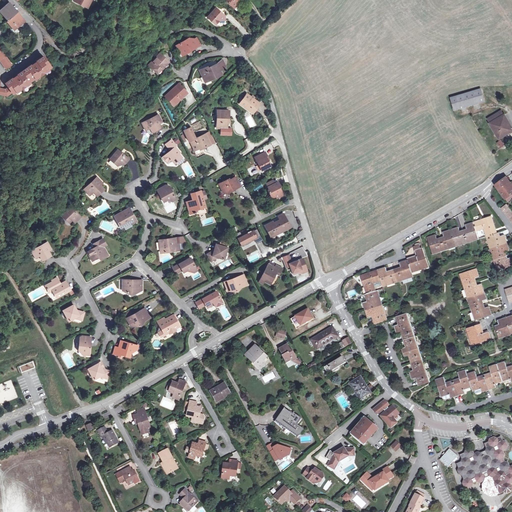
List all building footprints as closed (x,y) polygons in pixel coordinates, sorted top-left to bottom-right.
[(73,0),(73,1),(75,2),(78,2),(81,3),(83,6),(87,9),(91,0),(73,0)] [(11,25),(10,26),(14,30),(25,22),(17,13),(14,9),(9,3),(0,11),(0,12),(8,21),(11,25)] [(216,9),(207,18),(215,25),(219,21),(224,21),(224,16),(216,9)] [(181,50),(184,55),(198,47),(198,46),(200,45),(196,38),(193,39),(188,39),(176,46),(179,51),(181,50)] [(0,60),(6,69),(11,65),(0,48),(0,60)] [(159,68),(161,70),(168,62),(160,55),(150,66),(156,72),(159,68)] [(8,88),(11,93),(13,95),(16,92),(16,93),(20,91),(20,92),(26,87),(29,84),(35,79),(35,80),(39,78),(45,74),(45,73),(48,71),(47,70),(51,68),(43,57),(40,60),(39,58),(34,61),(34,64),(30,66),(30,65),(26,67),(27,68),(21,73),(20,72),(17,74),(18,75),(14,78),(12,77),(7,80),(8,82),(5,84),(8,88)] [(210,79),(211,81),(215,79),(215,77),(222,74),(218,64),(208,68),(208,67),(200,70),(204,78),(209,76),(210,79)] [(178,99),(180,100),(187,93),(179,84),(165,97),(172,104),(178,99)] [(6,90),(0,89),(0,95),(6,97),(11,93),(8,88),(6,90)] [(484,102),(481,91),(481,89),(451,99),(452,100),(454,111),(467,107),(484,102)] [(251,109),(254,112),(260,104),(254,99),(255,97),(252,95),(251,97),(248,94),(240,104),(250,111),(251,109)] [(490,124),(505,115),(501,109),(486,118),(490,124)] [(217,111),(217,128),(227,128),(227,119),(229,119),(229,111),(217,111)] [(163,122),(159,115),(143,123),(146,130),(151,128),(153,133),(162,129),(160,124),(163,122)] [(246,117),(249,128),(256,126),(252,115),(246,117)] [(511,131),(511,127),(505,115),(490,124),(499,140),(511,131)] [(210,145),(206,134),(205,134),(195,139),(190,128),(184,131),(189,142),(190,141),(192,146),(194,151),(203,147),(203,148),(210,145)] [(210,133),(206,134),(210,145),(214,143),(210,133)] [(183,158),(180,154),(181,153),(176,147),(177,146),(172,140),(166,145),(171,151),(163,158),(168,163),(172,160),(175,164),(183,158)] [(118,150),(111,160),(118,166),(121,162),(123,164),(126,164),(130,159),(118,150)] [(267,157),(265,153),(254,158),(258,166),(261,171),(270,166),(267,161),(265,157),(267,157)] [(505,199),(511,194),(511,185),(510,182),(506,177),(495,186),(499,191),(505,199)] [(98,187),(97,181),(94,178),(82,191),(88,197),(91,194),(95,197),(102,190),(98,187)] [(240,187),(235,178),(229,181),(229,180),(224,182),(225,184),(220,187),(223,193),(228,194),(229,192),(229,191),(233,189),(234,190),(240,187)] [(274,184),(268,188),(270,192),(268,192),(271,198),(274,198),(278,196),(278,198),(283,195),(281,191),(279,187),(280,187),(278,182),(274,184)] [(166,186),(160,189),(162,193),(160,194),(165,203),(168,201),(173,202),(177,200),(170,187),(166,186)] [(197,214),(196,212),(198,209),(206,207),(204,200),(202,193),(201,192),(193,194),(195,201),(187,203),(191,214),(194,213),(194,214),(197,214)] [(511,224),(511,211),(506,204),(500,209),(511,224)] [(116,220),(117,222),(116,223),(118,225),(119,225),(120,227),(122,226),(124,229),(131,226),(129,223),(135,221),(128,208),(121,212),(121,213),(118,214),(117,214),(112,216),(115,221),(116,220)] [(61,217),(68,224),(71,220),(73,223),(78,218),(70,209),(61,217)] [(275,232),(276,235),(291,228),(284,214),(278,216),(280,220),(272,224),(271,223),(265,226),(270,235),(275,232)] [(498,237),(497,233),(495,233),(490,217),(465,225),(467,229),(467,231),(460,233),(459,231),(458,228),(443,233),(444,236),(444,238),(437,241),(437,239),(435,235),(428,237),(433,252),(434,254),(441,252),(447,249),(447,248),(463,243),(463,244),(470,242),(470,240),(478,238),(476,231),(484,229),(486,236),(486,237),(487,241),(489,240),(494,255),(492,256),(494,263),(496,262),(499,270),(511,265),(511,259),(511,257),(508,259),(505,259),(503,252),(505,251),(509,250),(504,235),(500,236),(498,237)] [(241,246),(260,236),(257,229),(251,232),(250,231),(248,233),(248,234),(242,237),(240,232),(235,234),(241,246)] [(176,249),(180,249),(179,238),(159,241),(161,252),(165,251),(165,253),(177,252),(176,249)] [(101,246),(99,242),(98,241),(92,245),(95,249),(93,250),(93,249),(87,252),(92,261),(98,258),(100,260),(107,256),(101,246)] [(48,253),(48,248),(46,244),(31,253),(35,260),(39,258),(41,262),(50,257),(48,253)] [(216,245),(215,251),(208,255),(211,262),(218,258),(225,260),(228,248),(227,248),(220,246),(216,245)] [(374,317),(376,324),(387,320),(386,317),(384,317),(377,295),(379,294),(377,290),(376,291),(373,283),(381,281),(382,286),(394,282),(394,283),(397,282),(401,281),(401,280),(412,276),(411,271),(420,268),(421,270),(428,267),(422,248),(415,251),(416,255),(417,257),(407,261),(399,263),(401,267),(401,269),(394,272),(387,274),(387,271),(385,268),(377,270),(378,272),(361,278),(367,294),(369,301),(367,302),(363,303),(368,319),(372,317),(374,317)] [(297,271),(297,273),(301,274),(302,272),(307,270),(303,259),(291,263),(288,255),(282,258),(282,260),(286,268),(290,267),(292,273),(297,271)] [(198,271),(191,258),(173,268),(177,275),(183,271),(184,273),(188,271),(194,273),(198,271)] [(278,269),(276,274),(279,275),(282,269),(269,262),(268,264),(278,269)] [(278,269),(268,264),(260,280),(265,282),(270,285),(276,274),(278,269)] [(473,279),(475,278),(479,277),(476,269),(461,274),(463,282),(462,282),(464,289),(466,289),(471,305),(470,305),(472,312),(470,313),(472,320),(476,319),(476,320),(491,315),(489,307),(485,308),(483,309),(481,301),(483,301),(487,300),(481,284),(478,285),(475,286),(473,279)] [(237,290),(240,289),(240,288),(248,285),(243,274),(237,277),(238,277),(224,283),(228,291),(233,289),(233,290),(237,290)] [(61,286),(60,284),(57,278),(52,281),(52,283),(44,287),(45,289),(45,290),(46,291),(48,293),(51,291),(55,298),(70,290),(66,283),(61,286)] [(126,294),(136,293),(141,290),(140,281),(122,281),(122,291),(126,294)] [(223,304),(216,292),(196,304),(199,309),(205,306),(207,308),(213,305),(216,308),(223,304)] [(74,306),(64,312),(69,322),(75,319),(83,321),(85,313),(77,311),(74,306)] [(140,326),(143,324),(142,323),(150,319),(144,309),(138,312),(138,313),(126,320),(131,327),(135,325),(136,326),(140,326)] [(308,310),(291,319),(296,328),(313,319),(308,310)] [(407,314),(397,317),(400,324),(398,325),(394,326),(397,334),(400,333),(402,332),(407,347),(405,348),(402,349),(404,357),(408,356),(410,355),(415,370),(413,371),(409,372),(412,380),(415,378),(417,378),(420,385),(430,382),(407,314)] [(499,327),(496,328),(499,339),(503,338),(502,336),(511,332),(511,315),(497,321),(499,324),(499,327)] [(173,316),(168,319),(169,320),(166,321),(166,322),(159,325),(160,327),(165,335),(168,333),(169,335),(176,331),(175,330),(180,327),(173,316)] [(480,325),(468,328),(471,337),(469,338),(472,345),(490,339),(488,332),(483,334),(480,325)] [(316,345),(318,348),(338,336),(333,327),(311,340),(314,346),(316,345)] [(277,330),(276,336),(284,338),(286,332),(277,330)] [(83,355),(86,355),(90,356),(91,338),(82,337),(80,338),(79,351),(83,352),(83,355)] [(132,353),(138,349),(139,346),(125,341),(123,348),(116,346),(114,354),(121,357),(122,354),(131,357),(132,353)] [(293,362),(297,359),(292,350),(291,351),(287,344),(278,349),(282,355),(281,356),(286,363),(292,360),(293,362)] [(262,362),(266,357),(259,350),(258,351),(254,347),(245,355),(253,363),(254,361),(261,368),(265,364),(264,363),(262,362)] [(328,375),(338,369),(338,368),(346,363),(342,357),(324,368),(328,375)] [(260,370),(261,368),(254,361),(253,363),(260,370)] [(32,362),(20,366),(22,373),(35,368),(32,362)] [(511,366),(507,369),(504,362),(489,367),(491,374),(477,379),(475,371),(467,374),(466,370),(458,373),(460,380),(446,384),(444,377),(436,380),(441,396),(448,393),(450,398),(465,393),(464,390),(463,388),(471,386),(472,388),(472,390),(480,387),(481,392),(496,387),(495,385),(495,383),(509,378),(510,380),(511,383),(511,382),(511,366)] [(95,380),(101,377),(104,378),(103,380),(108,381),(109,379),(111,371),(103,369),(100,363),(89,369),(95,380)] [(370,393),(367,388),(360,377),(350,383),(359,399),(370,393)] [(184,387),(185,384),(186,383),(180,380),(178,385),(173,383),(172,386),(170,390),(169,391),(174,393),(172,398),(178,400),(184,387)] [(231,394),(225,385),(215,391),(214,389),(210,391),(216,401),(222,398),(223,399),(231,394)] [(192,422),(198,423),(201,409),(196,408),(197,403),(190,401),(187,415),(193,417),(192,422)] [(385,422),(390,428),(396,423),(392,419),(398,414),(392,408),(389,410),(387,407),(388,406),(384,401),(379,405),(383,410),(386,413),(381,417),(385,422)] [(379,405),(373,410),(375,413),(376,412),(378,414),(383,410),(379,405)] [(284,409),(280,415),(288,420),(284,426),(298,437),(303,429),(297,425),(301,418),(293,413),(292,415),(284,409)] [(150,427),(145,412),(138,414),(133,416),(135,420),(137,420),(138,424),(140,430),(142,435),(148,433),(147,428),(150,427)] [(275,421),(284,426),(288,420),(280,415),(275,421)] [(369,436),(374,429),(370,426),(371,424),(364,419),(351,434),(358,440),(359,439),(365,444),(371,437),(369,436)] [(106,430),(100,433),(102,437),(104,436),(110,447),(118,442),(112,431),(108,433),(106,430)] [(485,479),(489,477),(491,478),(493,482),(492,486),(494,489),(497,491),(499,495),(502,493),(505,494),(510,492),(511,489),(509,485),(511,483),(511,476),(511,475),(511,465),(508,466),(507,463),(504,462),(503,458),(504,455),(502,451),(506,449),(507,446),(505,442),(502,441),(498,443),(496,439),(494,438),(490,439),(488,442),(484,444),(486,448),(484,451),(480,453),(478,452),(474,454),(472,450),(469,449),(464,450),(463,453),(459,455),(462,459),(460,462),(456,464),(458,468),(457,471),(458,475),(462,477),(463,480),(462,483),(464,487),(467,488),(471,487),(472,484),(476,482),(479,483),(484,481),(485,479)] [(204,449),(205,445),(206,443),(199,441),(198,445),(192,444),(191,448),(187,447),(186,451),(190,453),(188,458),(194,459),(195,455),(202,456),(204,449)] [(396,442),(391,447),(396,452),(401,447),(396,442)] [(274,450),(270,452),(275,461),(279,459),(280,460),(282,458),(288,455),(289,454),(290,449),(284,447),(284,449),(282,448),(282,447),(277,445),(272,448),(274,450)] [(337,466),(339,462),(349,456),(355,456),(354,448),(344,449),(344,448),(334,454),(333,453),(330,451),(326,459),(331,461),(330,462),(337,466)] [(167,468),(170,473),(178,468),(168,449),(159,454),(163,462),(164,464),(162,465),(165,469),(167,468)] [(237,468),(237,464),(238,461),(231,460),(230,465),(224,465),(223,478),(229,479),(229,475),(236,475),(237,468)] [(129,485),(134,482),(135,483),(139,481),(134,471),(132,471),(130,467),(119,473),(122,477),(120,478),(122,482),(124,487),(129,485)] [(313,471),(308,468),(303,475),(307,478),(307,479),(313,484),(317,483),(320,479),(322,480),(323,477),(323,474),(315,468),(313,471)] [(376,475),(377,476),(373,479),(371,478),(367,473),(360,480),(365,484),(369,482),(374,491),(389,482),(387,480),(393,477),(387,468),(376,475)] [(369,482),(365,484),(372,491),(374,491),(369,482)] [(288,498),(290,500),(294,504),(301,498),(293,490),(290,493),(285,487),(274,497),(281,504),(286,500),(288,498)] [(185,497),(188,493),(184,489),(179,495),(184,500),(186,497),(185,497)] [(194,498),(188,493),(185,497),(186,497),(184,500),(181,503),(189,511),(197,502),(193,499),(194,498)] [(423,499),(415,494),(409,506),(406,511),(418,511),(419,510),(417,509),(418,507),(419,507),(423,499)]
